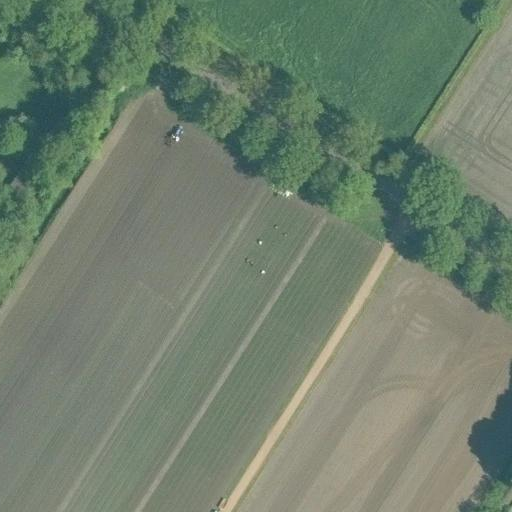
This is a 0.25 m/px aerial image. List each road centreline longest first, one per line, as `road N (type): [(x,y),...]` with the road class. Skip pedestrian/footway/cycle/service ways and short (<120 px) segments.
road 1 (unclassified): [(511,267),(85,0)]
road 2 (track): [(416,207),(224,511)]
